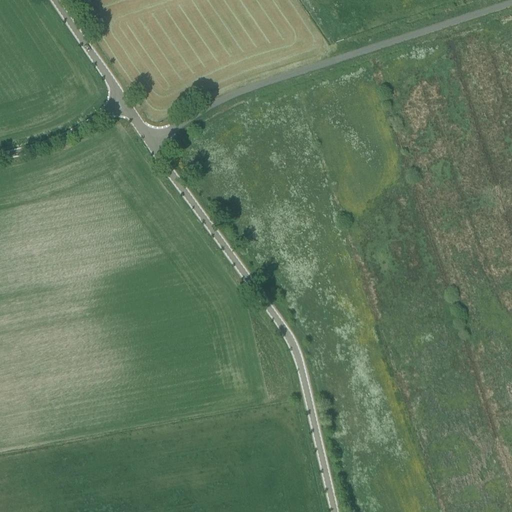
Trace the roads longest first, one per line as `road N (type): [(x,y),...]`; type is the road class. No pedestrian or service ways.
road 1 (unclassified): [(334,511),(300,366),(150,143)]
road 2 (unclassified): [(150,143),(207,104),(511,4)]
road 3 (unclassified): [(0,157),(64,137),(123,100)]
road 4 (unclassified): [(123,100),(54,0)]
